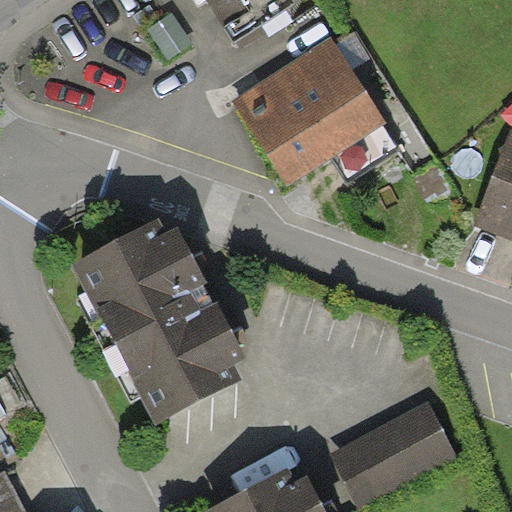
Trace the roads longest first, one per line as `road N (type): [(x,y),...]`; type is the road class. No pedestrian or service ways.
road 1 (residential): [(41,161),(108,176),(511,325)]
road 2 (residential): [(0,265),(124,511)]
